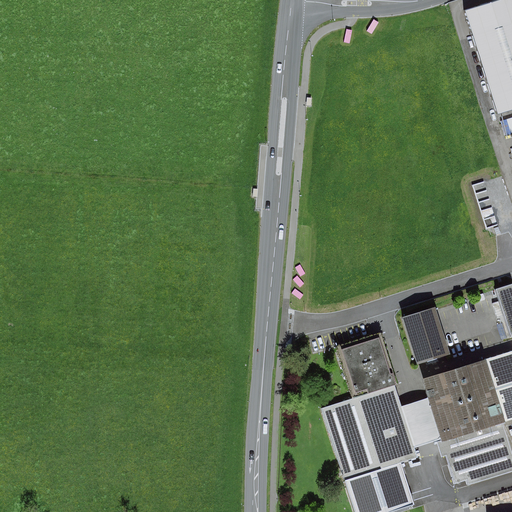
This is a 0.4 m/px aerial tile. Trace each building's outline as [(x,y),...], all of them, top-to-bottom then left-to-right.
[(511,0),(496,0),(467,9),(499,113),(511,108),(511,0)] [(511,286),(498,291),(511,334),(511,286)] [(438,308),(407,318),(421,364),(452,355),(438,308)] [(419,457),(382,338),(371,342),(342,350),(357,399),(323,409),(344,480),(419,457)] [(511,353),(426,378),(457,487),(511,470),(511,353)]
